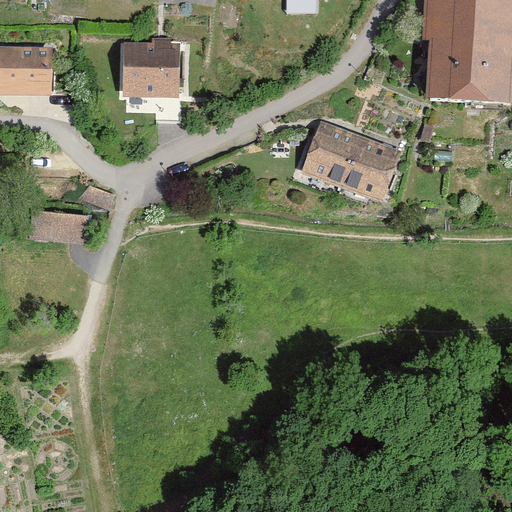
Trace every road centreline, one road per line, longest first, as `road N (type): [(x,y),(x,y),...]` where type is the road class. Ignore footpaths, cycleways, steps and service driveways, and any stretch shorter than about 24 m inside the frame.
road 1 (residential): [(389,0),(342,69),(134,183)]
road 2 (track): [(113,511),(79,339)]
road 3 (residential): [(134,183),(91,165),(52,131),(0,122)]
